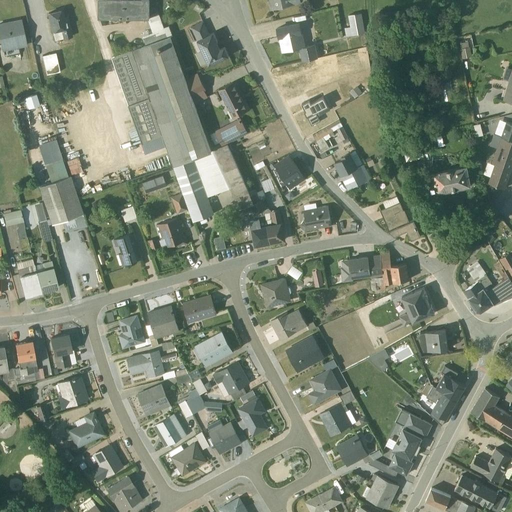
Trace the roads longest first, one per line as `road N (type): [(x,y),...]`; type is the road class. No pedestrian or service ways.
road 1 (track): [(368,0),(387,141),(438,274)]
road 2 (residential): [(226,15),(301,146),(380,235)]
road 3 (residential): [(85,307),(106,378),(172,506)]
road 4 (residential): [(408,511),(490,342)]
road 5 (residential): [(303,433),(239,312),(226,265)]
road 6 (residential): [(226,265),(380,235)]
road 7 (residential): [(85,307),(226,265)]
